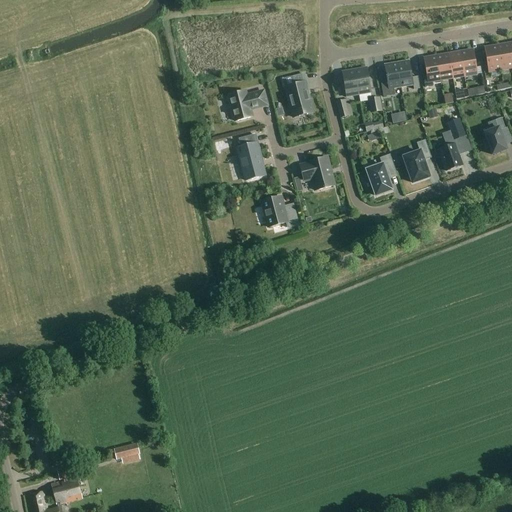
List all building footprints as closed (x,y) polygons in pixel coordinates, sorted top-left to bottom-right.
[(497,46),(501,71),(511,68),(511,56),(510,44),(497,46)] [(484,48),(489,73),(501,71),(497,46),(484,48)] [(460,52),(464,77),(477,75),(473,50),(460,52)] [(448,55),(452,79),(464,77),(460,52),(448,55)] [(436,57),(440,81),(452,79),(448,55),(436,57)] [(428,83),(440,81),(436,57),(424,59),(428,83)] [(395,63),(400,88),(412,85),(408,61),(395,63)] [(388,90),(400,88),(395,63),(383,65),(388,90)] [(355,70),(360,95),(372,92),(367,68),(355,70)] [(347,97),(360,95),(355,70),(343,73),(347,97)] [(286,87),(294,118),(312,113),(302,75),(304,75),(304,74),(290,77),(290,78),(292,78),(294,85),(292,85),(291,85),(290,85),(291,85),(286,87)] [(483,87),(467,90),(468,97),(484,94),(483,87)] [(228,95),(235,121),(252,117),(250,110),(267,105),(263,91),(246,96),(245,91),(228,95)] [(372,113),(382,112),(379,97),(369,99),(372,113)] [(220,123),(226,122),(219,98),(213,100),(220,123)] [(340,118),(348,116),(344,100),(336,102),(340,118)] [(429,120),(438,118),(436,109),(427,111),(429,120)] [(485,141),(483,142),(486,150),(488,149),(491,157),(508,151),(506,145),(500,130),(505,129),(501,118),(495,121),(497,127),(490,130),(483,133),(485,141)] [(454,141),(466,137),(459,119),(447,124),(454,141)] [(381,121),(372,124),(374,130),(383,128),(381,121)] [(246,181),(264,176),(254,136),(255,135),(239,139),(241,146),(237,147),(246,181)] [(403,158),(413,183),(429,178),(423,161),(431,158),(425,140),(416,143),(420,152),(403,158)] [(455,145),(438,150),(446,172),(463,166),(455,145)] [(367,171),(376,196),(392,191),(387,176),(396,173),(390,155),(379,159),(382,165),(367,171)] [(316,191),(334,186),(326,158),(308,163),(309,165),(300,167),(303,181),(312,179),(316,191)] [(288,228),(298,226),(294,208),(284,211),(280,197),(262,202),(269,228),(286,223),(288,228)] [(243,252),(254,249),(253,242),(241,244),(243,252)] [(117,460),(139,455),(137,445),(114,450),(117,460)] [(26,496),(30,510),(32,510),(32,511),(62,511),(61,507),(61,505),(82,500),(77,478),(67,481),(66,479),(72,477),(70,468),(57,471),(59,481),(63,480),(64,481),(51,485),(57,506),(58,508),(57,508),(48,511),(43,492),(26,496)]
